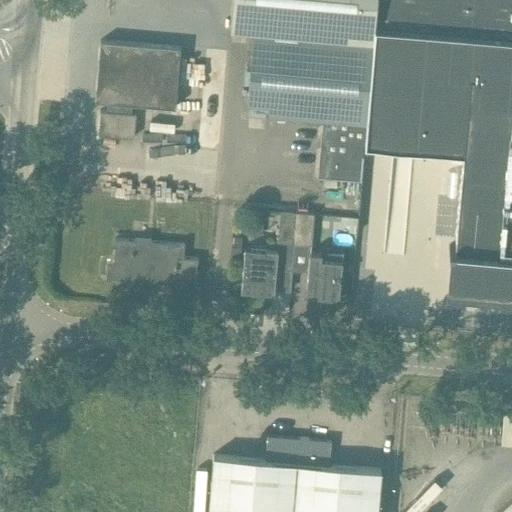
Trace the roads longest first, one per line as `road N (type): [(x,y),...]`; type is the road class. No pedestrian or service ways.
road 1 (unclassified): [(511,371),(3,326)]
road 2 (unclassified): [(3,326),(35,0)]
